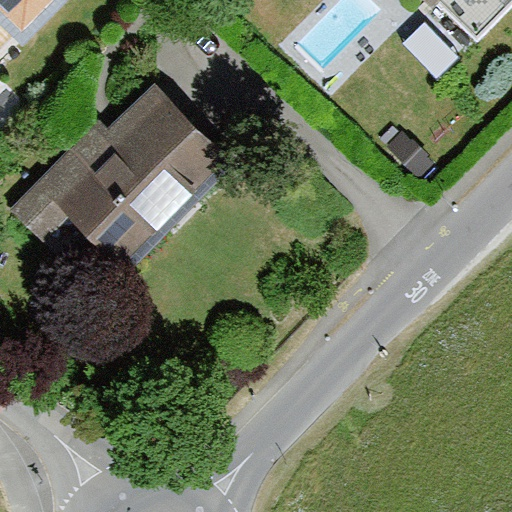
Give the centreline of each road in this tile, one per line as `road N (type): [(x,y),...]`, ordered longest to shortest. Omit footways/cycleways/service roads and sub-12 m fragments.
road 1 (tertiary): [(511,188),(205,502)]
road 2 (unclassified): [(98,496),(64,443),(0,390)]
